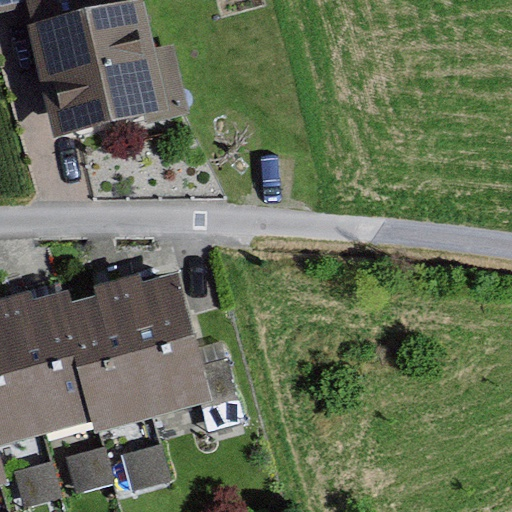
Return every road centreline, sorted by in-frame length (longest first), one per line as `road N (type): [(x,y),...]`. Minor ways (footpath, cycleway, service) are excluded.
road 1 (track): [(233,228),(511,253)]
road 2 (unclassified): [(0,226),(233,228)]
